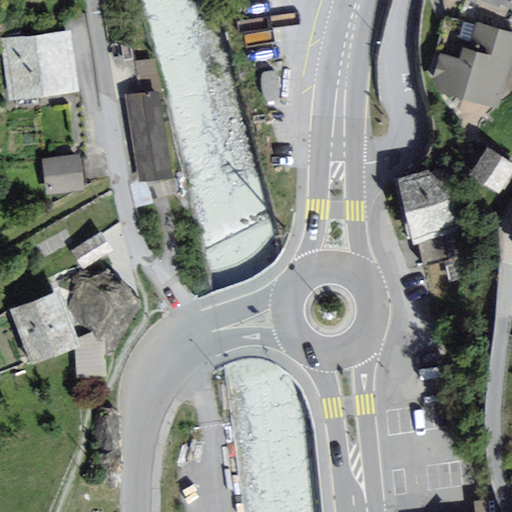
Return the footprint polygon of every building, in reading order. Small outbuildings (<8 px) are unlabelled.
[(463,56),(442,51),(439,80),(465,99),(498,105),(511,59),(511,30),(478,19),(463,56)] [(75,28),(5,36),(12,95),(23,94),(72,88),(82,89),(75,28)] [(160,85),(159,55),(142,56),(143,86),(160,85)] [(86,191),(72,88),(23,94),(36,197),(86,191)] [(163,92),(125,97),(137,182),(175,177),(163,92)] [(506,189),(511,176),(511,153),(490,142),(474,173),(506,189)] [(455,168),(400,182),(415,243),(470,229),(455,168)] [(79,342),(58,289),(9,308),(31,362),(79,342)]
